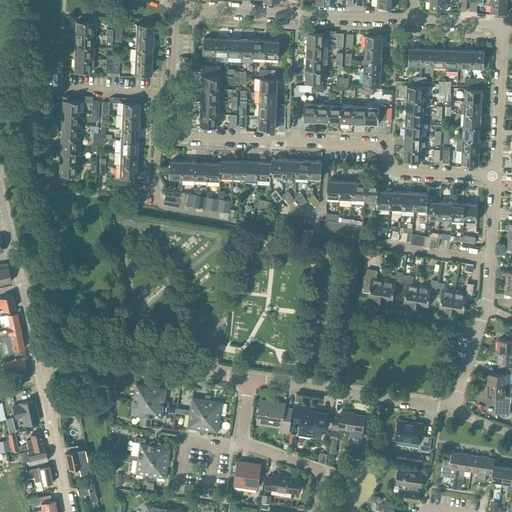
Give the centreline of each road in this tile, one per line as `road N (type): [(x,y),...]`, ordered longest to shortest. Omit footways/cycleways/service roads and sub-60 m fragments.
road 1 (residential): [(495,176),(398,171),(375,147),(186,137)]
road 2 (residential): [(174,6),(414,19)]
road 3 (residential): [(37,365),(77,361),(248,381)]
road 4 (residential): [(248,381),(450,412)]
road 5 (residential): [(248,381),(241,443),(321,472),(315,511)]
road 6 (tertiary): [(37,365),(0,193)]
road 7 (residential): [(495,176),(506,24)]
road 8 (tertiary): [(67,511),(37,365)]
